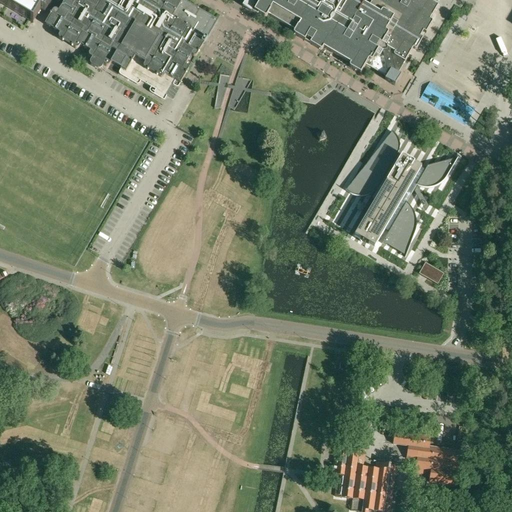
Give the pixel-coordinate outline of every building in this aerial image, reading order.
[(46,0),(0,0),(0,4),(33,24),(46,0)] [(182,3),(181,5),(172,0),(61,0),(62,1),(62,2),(63,3),(64,4),(60,11),(59,14),(56,12),(55,12),(54,13),(53,13),(45,26),(42,32),(76,52),(77,52),(78,52),(79,51),(80,48),(91,54),(89,56),(89,57),(89,58),(89,59),(90,59),(92,61),(90,65),(90,66),(90,67),(95,70),(97,68),(102,71),(104,67),(106,69),(107,69),(108,69),(109,69),(110,68),(111,66),(121,72),(120,75),(119,76),(120,77),(121,78),(137,87),(138,87),(139,87),(141,84),(152,90),(151,92),(150,93),(150,94),(151,95),(151,96),(154,97),(155,95),(155,94),(156,93),(163,97),(170,85),(172,86),(172,87),(173,88),(176,84),(180,86),(188,73),(188,72),(188,71),(188,70),(187,69),(185,68),(191,58),(193,59),(194,59),(195,59),(196,58),(197,57),(217,23),(182,3)] [(324,49),(332,54),(351,65),(350,66),(350,67),(350,68),(350,69),(361,75),(366,66),(386,78),(384,81),(395,88),(401,77),(398,75),(405,63),(413,49),(415,51),(416,51),(417,50),(423,40),(420,38),(423,33),(426,35),(432,24),(432,23),(431,22),(430,21),(438,7),(428,1),(427,1),(426,1),(426,2),(425,3),(419,0),(371,0),(371,1),(374,2),(371,7),(357,0),(251,0),(251,1),(248,0),(247,0),(242,8),(246,11),(251,13),(252,12),(265,19),(266,19),(266,18),(267,18),(268,16),(295,32),(294,34),(293,35),(294,36),(320,51),(321,52),(322,51),(323,50),(324,49)] [(326,139),(323,131),(316,134),(319,141),(326,139)] [(443,183),(445,181),(458,159),(457,160),(428,167),(426,171),(422,169),(422,168),(402,157),(398,155),(399,153),(399,151),(400,150),(400,147),(400,145),(399,143),(398,141),(397,139),(396,136),(394,134),(392,133),(392,134),(347,192),(346,191),(346,192),(348,193),(351,196),(355,197),(359,198),(363,198),(367,197),(370,196),(375,206),(355,237),(375,249),(385,231),(389,233),(382,245),(386,247),(387,246),(406,257),(405,258),(406,258),(416,233),(417,229),(417,224),(416,220),(415,216),(414,212),(411,208),(407,204),(418,186),(421,188),(424,189),(427,189),(431,189),(434,188),(438,187),(440,186),(443,183)] [(444,275),(424,264),(418,276),(422,278),(437,287),(444,275)] [(429,447),(430,438),(395,433),(394,445),(408,447),(406,460),(417,462),(415,473),(422,474),(422,472),(429,473),(428,483),(453,487),(458,451),(429,447)] [(385,511),(387,502),(390,503),(395,466),(375,464),(374,470),(363,468),(365,451),(336,447),(335,453),(332,475),(338,476),(335,498),(352,500),(350,510),(361,511),(367,511),(368,511),(373,511),(385,511)]
